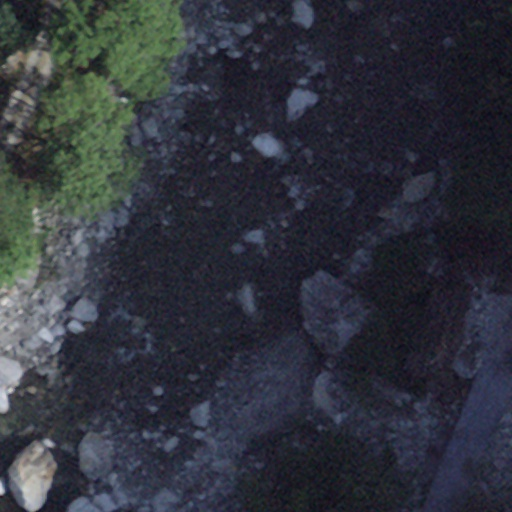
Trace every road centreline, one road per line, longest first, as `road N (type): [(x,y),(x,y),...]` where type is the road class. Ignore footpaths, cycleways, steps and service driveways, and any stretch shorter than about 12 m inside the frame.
road 1 (track): [(511,299),(402,511)]
road 2 (track): [(49,0),(33,63),(0,123)]
